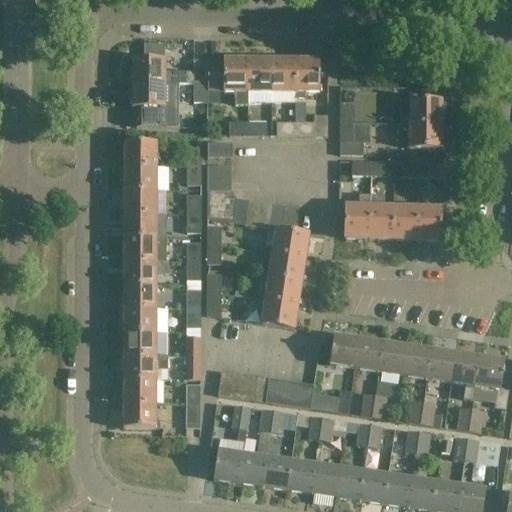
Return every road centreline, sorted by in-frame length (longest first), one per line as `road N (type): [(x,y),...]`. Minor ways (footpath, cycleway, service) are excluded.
road 1 (residential): [(181,511),(119,501),(89,472),(85,190)]
road 2 (residential): [(2,511),(14,191)]
road 3 (residential): [(340,17),(85,16)]
road 4 (residential): [(511,288),(484,284),(511,117)]
road 5 (residential): [(14,191),(15,0)]
road 6 (residential): [(85,190),(85,16)]
road 7 (residential): [(511,37),(340,17)]
